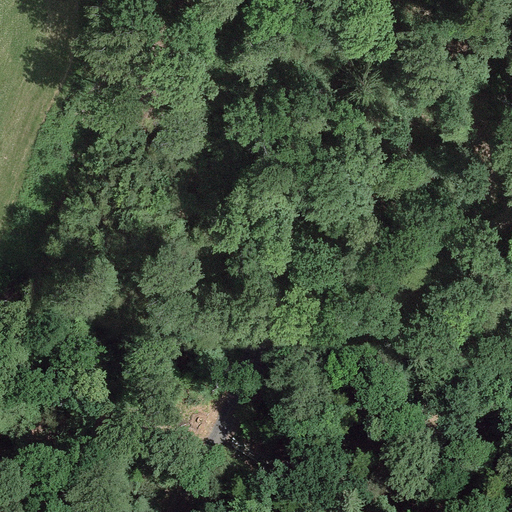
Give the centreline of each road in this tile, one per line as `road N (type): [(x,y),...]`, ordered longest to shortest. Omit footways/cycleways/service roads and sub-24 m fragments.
road 1 (track): [(179,511),(286,254),(326,100),(365,0)]
road 2 (track): [(232,390),(394,300),(511,209)]
